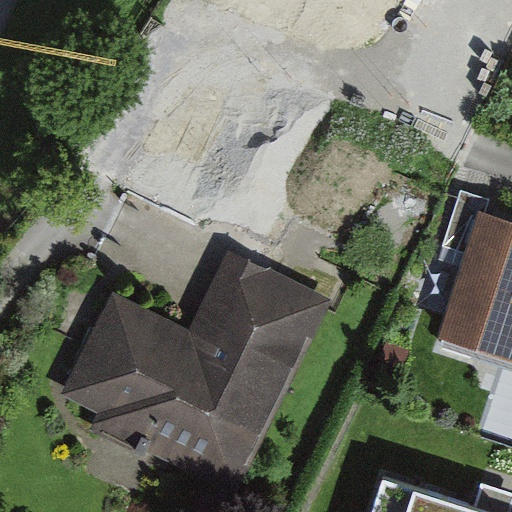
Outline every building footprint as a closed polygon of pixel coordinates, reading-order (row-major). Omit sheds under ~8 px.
[(256,130),(163,85),(110,193),(203,237),(215,213),(240,226),(230,247),(271,267),(310,187),(244,155),(256,130)] [(511,213),(480,203),(439,331),(511,354),(511,213)] [(101,410),(96,421),(239,490),(333,296),(271,267),(230,247),(191,328),(111,290),(62,392),(101,410)] [(511,511),(511,501),(506,500),(497,497),(487,494),(490,487),(484,485),(477,507),(385,477),(373,511),(511,511)] [(506,500),(511,501),(511,493),(508,493),(490,487),(487,494),(497,497),(506,500)]
